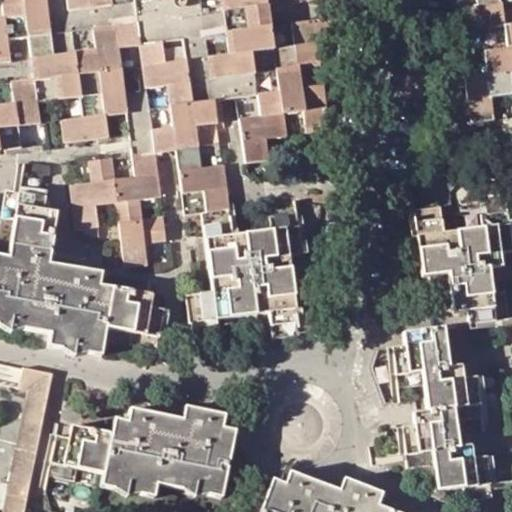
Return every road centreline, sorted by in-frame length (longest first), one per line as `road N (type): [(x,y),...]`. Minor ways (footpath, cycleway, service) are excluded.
road 1 (residential): [(333,377),(354,328),(398,0)]
road 2 (residential): [(333,377),(284,370),(257,392),(0,345)]
road 3 (residential): [(431,511),(344,454),(356,422),(346,389),(333,377)]
